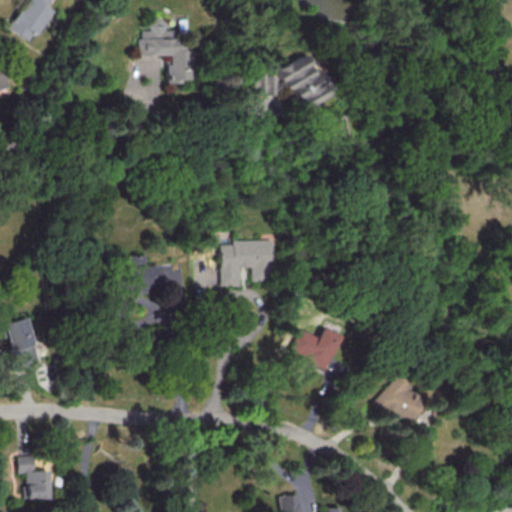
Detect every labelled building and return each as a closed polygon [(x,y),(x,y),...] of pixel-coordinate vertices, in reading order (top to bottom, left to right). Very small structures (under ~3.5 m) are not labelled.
[(46,0),(21,0),(6,30),(28,42),(46,8),(43,6),(46,0)] [(137,54),(164,54),(165,81),(186,81),(185,38),(172,38),(172,29),(162,29),(162,19),(145,19),(145,30),(136,30),(137,54)] [(296,111),(325,95),(302,52),(273,68),(296,111)] [(272,75),(248,74),(247,92),(271,93),(272,75)] [(215,244),(216,285),(234,285),(234,266),(245,266),(246,279),(266,279),(266,239),(227,239),(227,243),(215,244)] [(141,292),(141,286),(156,286),(156,265),(141,265),(141,255),(118,254),(118,291),(141,292)] [(27,366),(26,360),(34,357),(22,316),(0,322),(0,324),(13,370),(27,366)] [(293,328),(286,349),(299,354),(297,360),(322,369),(335,334),(316,328),(313,335),(293,328)] [(413,420),(420,396),(408,392),(411,381),(384,372),(373,408),(413,420)] [(45,498),(44,469),(29,470),(29,454),(13,455),(13,473),(21,472),(22,498),(45,498)] [(273,495),(274,511),(333,511),(333,505),(318,507),(318,511),(292,511),(291,493),(273,495)]
